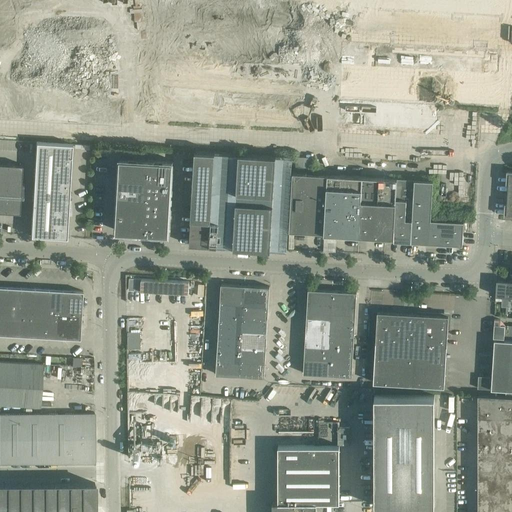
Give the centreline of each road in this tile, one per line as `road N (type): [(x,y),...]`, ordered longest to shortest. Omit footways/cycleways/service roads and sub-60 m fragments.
road 1 (unclassified): [(109,258),(461,276),(480,271),(485,239)]
road 2 (unknown): [(321,137),(0,117)]
road 3 (unknown): [(109,258),(112,160),(125,151),(182,160),(174,262)]
road 4 (unclassified): [(112,474),(109,258)]
road 5 (unknown): [(287,381),(354,382),(361,271)]
road 6 (unknown): [(269,381),(213,379),(208,372),(215,264)]
road 7 (unknown): [(492,155),(321,137)]
road 8 (unknown): [(111,455),(157,456),(182,484),(259,483)]
road 9 (unknown): [(326,0),(321,137)]
road 10 (unclassified): [(0,155),(28,157),(22,251)]
